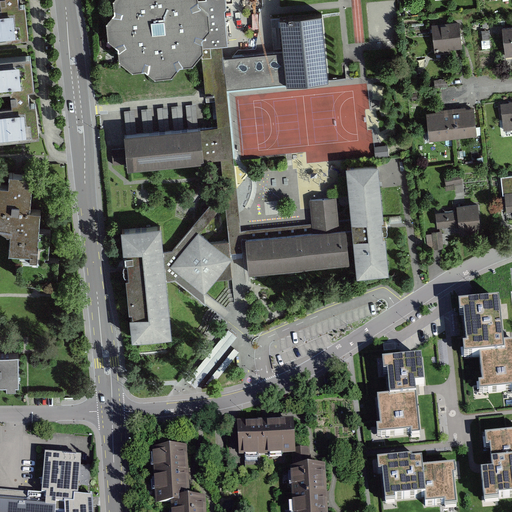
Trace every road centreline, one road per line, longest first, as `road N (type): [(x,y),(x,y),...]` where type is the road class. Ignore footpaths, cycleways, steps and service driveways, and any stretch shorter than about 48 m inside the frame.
road 1 (residential): [(109,412),(216,398),(280,379),(511,251)]
road 2 (tertiary): [(109,412),(65,0)]
